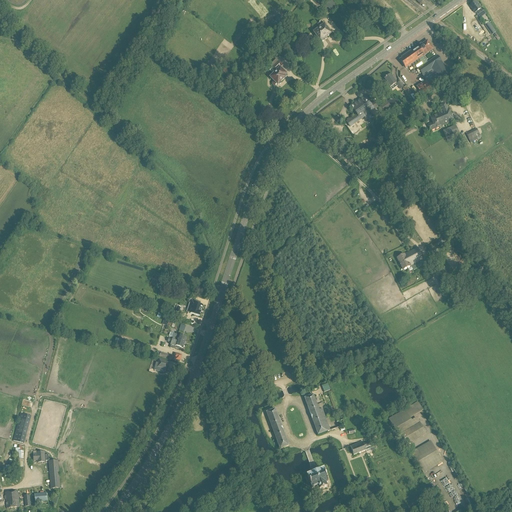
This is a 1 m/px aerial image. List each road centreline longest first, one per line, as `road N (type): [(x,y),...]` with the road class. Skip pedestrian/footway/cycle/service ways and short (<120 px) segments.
road 1 (secondary): [(113,511),(189,385),(273,152),(310,107),(459,0)]
road 2 (track): [(234,280),(219,269),(182,192),(0,18)]
